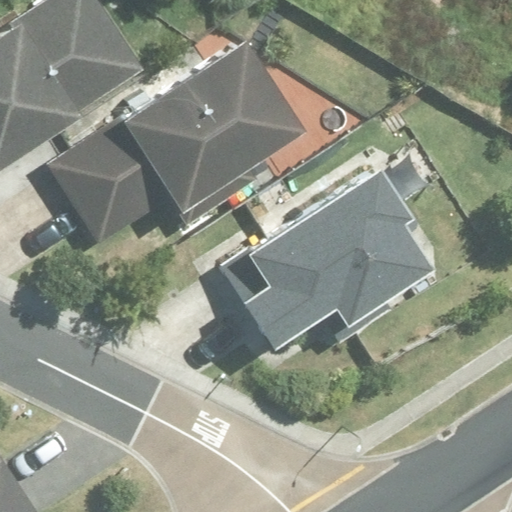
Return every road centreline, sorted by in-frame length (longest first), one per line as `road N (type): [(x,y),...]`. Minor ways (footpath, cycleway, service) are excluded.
road 1 (residential): [(0,337),(233,462),(295,511)]
road 2 (residential): [(388,511),(511,433)]
